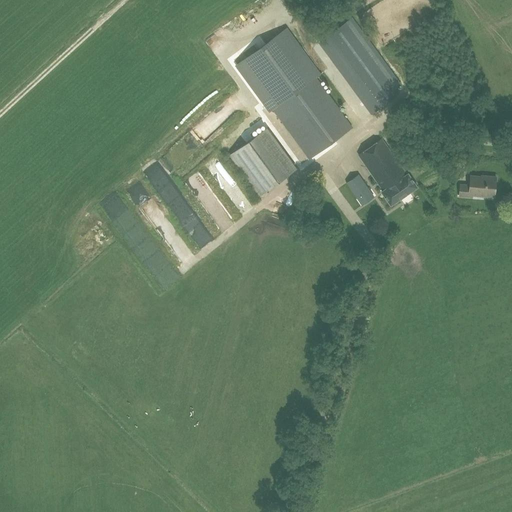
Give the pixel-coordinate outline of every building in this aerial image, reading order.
[(346,23),(321,41),(373,112),(398,93),(346,23)] [(351,127),(314,76),(318,74),(285,28),(236,64),(269,109),(273,107),(309,157),(351,127)] [(230,123),(251,103),(239,92),(219,112),(230,123)] [(360,111),(355,115),(366,128),(371,124),(360,111)] [(223,119),(216,120),(218,129),(225,127),(223,119)] [(228,154),(258,195),(295,168),(265,128),(228,154)] [(383,191),(381,192),(390,205),(417,187),(408,174),(406,175),(405,173),(413,168),(409,161),(400,167),(382,139),(358,154),(383,191)] [(359,173),(338,189),(355,213),(376,197),(359,173)] [(208,181),(202,174),(188,186),(198,197),(208,188),(204,184),(208,181)] [(482,192),(494,193),(496,177),(486,176),(486,177),(470,176),(469,185),(460,184),(459,196),(472,197),(472,193),(482,194),(482,192)] [(154,186),(185,217),(190,212),(185,208),(192,202),(181,192),(180,193),(164,177),(154,186)] [(146,202),(148,212),(157,210),(152,186),(135,189),(137,203),(146,202)] [(320,221),(325,192),(314,190),(309,219),(320,221)] [(122,228),(128,224),(131,230),(141,224),(122,194),(107,203),(122,228)]
